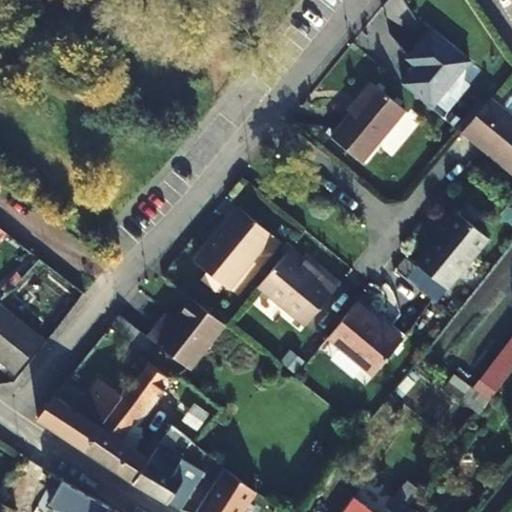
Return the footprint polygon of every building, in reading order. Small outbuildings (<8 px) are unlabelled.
[(409,62),(396,79),(426,104),(463,57),(423,25),(399,54),(409,62)] [(365,105),(356,117),(337,141),(366,164),(408,113),(374,85),(360,101),(365,105)] [(511,113),(487,93),(459,128),(511,170),(511,113)] [(351,113),(356,117),(365,105),(360,101),(351,113)] [(192,261),(226,287),(269,232),(236,206),(192,261)] [(448,288),(481,247),(443,216),(432,230),(438,235),(416,263),(448,288)] [(283,251),(255,286),(303,324),(333,285),(310,266),(306,270),(283,251)] [(224,324),(190,298),(172,320),(164,314),(147,335),(161,346),(190,369),(224,324)] [(400,341),(354,304),(327,338),(373,375),(400,341)] [(40,339),(0,306),(0,361),(14,373),(40,339)] [(294,379),(302,369),(288,358),(280,368),(294,379)] [(132,481),(148,456),(118,437),(162,381),(159,379),(164,373),(162,371),(150,361),(122,396),(99,426),(84,449),(132,481)] [(99,426),(122,396),(98,378),(74,408),(53,394),(35,417),(84,449),(99,426)] [(477,410),(485,400),(474,390),(465,400),(477,410)] [(481,413),(489,403),(485,400),(477,410),(479,411),(481,413)] [(132,481),(180,510),(203,473),(181,458),(179,460),(173,456),(171,447),(180,433),(170,425),(148,456),(132,481)] [(239,511),(254,489),(223,466),(221,468),(208,488),(192,511),(239,511)] [(107,505),(61,480),(49,501),(66,511),(102,511),(105,508),(107,505)] [(389,511),(396,511),(412,494),(397,483),(380,504),(389,511)] [(17,511),(5,503),(0,511),(17,511)]
